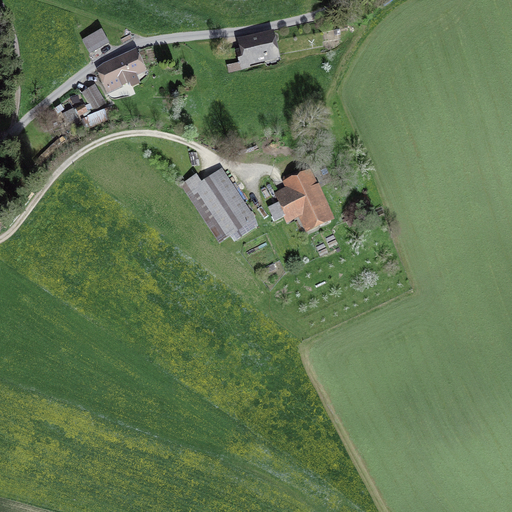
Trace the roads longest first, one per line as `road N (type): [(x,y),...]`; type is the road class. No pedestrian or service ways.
road 1 (track): [(249,177),(179,139),(120,135),(65,164),(0,239)]
road 2 (track): [(352,0),(279,24),(151,40)]
road 3 (track): [(151,40),(73,78),(0,151)]
road 4 (track): [(0,0),(17,56),(12,134)]
